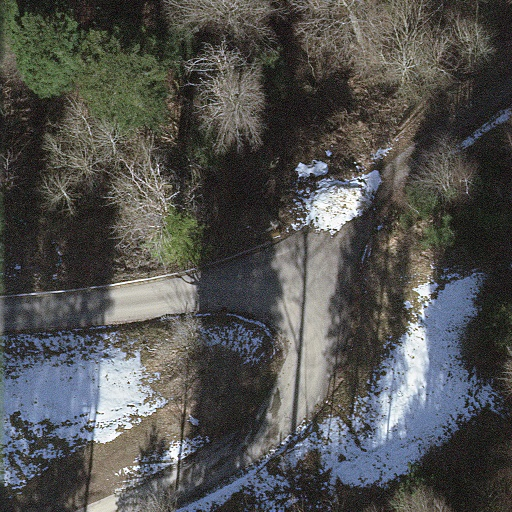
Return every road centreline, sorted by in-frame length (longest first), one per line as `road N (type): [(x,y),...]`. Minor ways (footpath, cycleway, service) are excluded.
road 1 (track): [(511,87),(396,164),(281,309)]
road 2 (track): [(281,309),(298,333),(301,365),(282,415),(221,459),(103,511)]
road 3 (track): [(281,309),(225,294),(0,317)]
